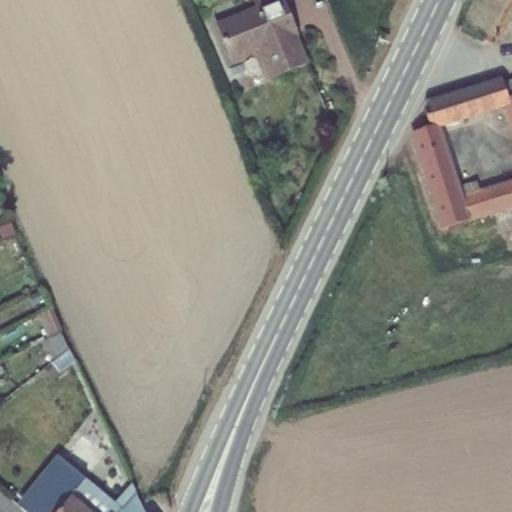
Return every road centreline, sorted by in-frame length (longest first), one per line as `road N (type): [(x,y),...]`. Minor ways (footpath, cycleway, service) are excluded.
road 1 (tertiary): [(270,349),(440,0)]
road 2 (tertiary): [(270,349),(190,511)]
road 3 (tertiary): [(219,511),(270,349)]
